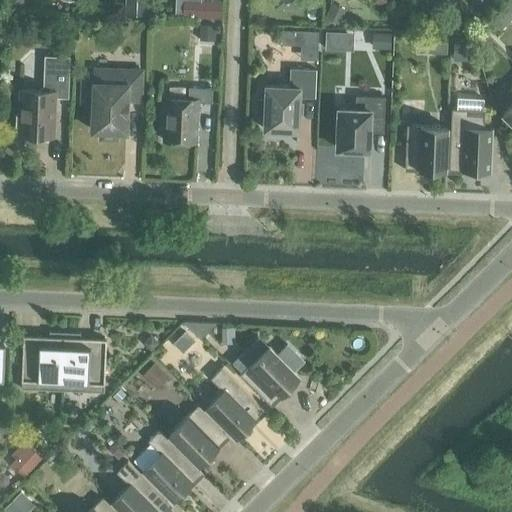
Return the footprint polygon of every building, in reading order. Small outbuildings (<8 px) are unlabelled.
[(124,0),(124,16),(147,17),(147,0),(124,0)] [(182,1),(182,16),(220,17),(221,0),(217,0),(200,0),(200,1),(182,1)] [(273,0),(273,8),(300,9),(300,0),(273,0)] [(469,0),(470,13),(480,14),(480,0),(469,0)] [(511,1),(511,0),(502,9),(511,19),(511,18),(511,1)] [(331,2),(324,17),(338,24),(346,9),(331,2)] [(200,25),(199,39),(215,40),(215,25),(200,25)] [(281,30),(281,43),(301,44),(317,44),(318,31),(281,30)] [(372,33),(372,48),(390,48),(390,33),(372,33)] [(431,36),(431,52),(446,53),(446,37),(431,36)] [(453,38),(453,49),(466,49),(466,38),(453,38)] [(19,134),(30,135),(31,139),(46,140),(48,136),(52,136),(53,97),(68,97),(70,56),(44,55),(43,86),(38,90),(21,90),(20,113),(16,114),(16,126),(19,127),(19,134)] [(289,86),(265,85),(264,99),(257,99),(257,111),(264,112),(263,129),(297,130),(299,96),(314,97),(315,69),(290,68),(289,86)] [(95,69),(95,82),(87,82),(86,100),(92,100),(91,130),(101,130),(100,135),(103,138),(112,138),(115,135),(116,131),(125,131),(126,99),(140,100),(141,71),(95,69)] [(511,122),(511,86),(507,91),(508,92),(509,91),(511,94),(511,102),(502,113),(511,122)] [(197,102),(211,103),(212,88),(188,87),(187,99),(165,98),(163,140),(195,142),(197,102)] [(369,122),(383,122),(384,96),(355,95),(354,109),(338,108),(336,148),(349,149),(349,153),(364,154),(365,150),(368,150),(369,122)] [(483,115),(466,114),(467,110),(451,109),(449,169),(489,171),(490,128),(483,128),(483,115)] [(404,168),(445,169),(446,127),(406,125),(404,168)] [(208,322),(183,321),(200,339),(215,324),(214,323),(208,322)] [(234,327),(222,328),(222,344),(234,344),(234,327)] [(20,388),(62,390),(64,332),(49,331),(48,340),(22,339),(20,388)] [(185,331),(173,343),(182,352),(194,340),(185,331)] [(64,332),(62,390),(103,392),(105,343),(79,342),(79,333),(65,332),(64,332)] [(150,335),(143,342),(151,350),(158,342),(150,335)] [(270,404),(298,376),(268,346),(240,374),(270,404)] [(153,362),(142,374),(157,389),(169,377),(153,362)] [(236,438),(264,410),(221,367),(210,378),(223,390),(205,408),(236,438)] [(120,388),(111,396),(118,403),(126,394),(120,388)] [(199,464),(227,436),(197,405),(169,433),(199,464)] [(173,501),(201,472),(158,429),(147,440),(160,453),(143,470),(173,501)] [(23,440),(10,454),(29,471),(41,457),(23,440)] [(114,442),(108,448),(119,459),(125,454),(114,442)] [(121,511),(161,511),(170,504),(127,461),(116,472),(129,484),(111,502),(121,511)] [(20,491),(2,510),(3,511),(27,511),(34,505),(20,491)] [(115,511),(101,498),(86,511),(115,511)]
